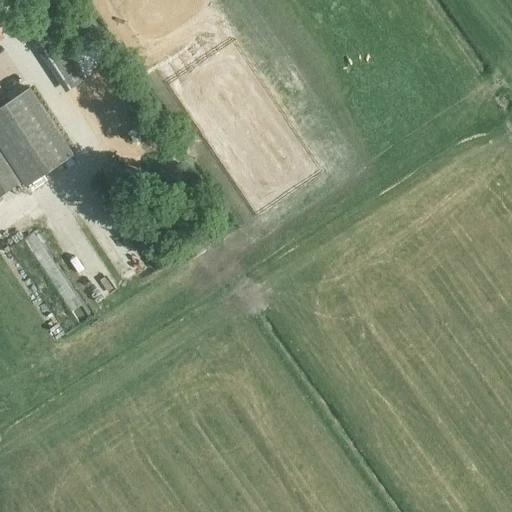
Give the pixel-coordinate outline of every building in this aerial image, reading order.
[(82,79),(56,40),(42,18),(26,28),(66,89),(82,79)] [(0,143),(28,185),(74,156),(29,88),(0,107),(0,143)] [(0,194),(19,183),(0,153),(0,194)] [(161,226),(152,215),(136,227),(144,238),(161,226)] [(108,277),(114,292),(130,286),(124,271),(108,277)]
